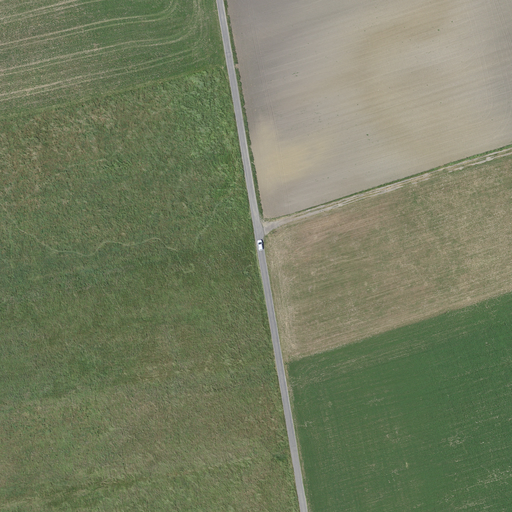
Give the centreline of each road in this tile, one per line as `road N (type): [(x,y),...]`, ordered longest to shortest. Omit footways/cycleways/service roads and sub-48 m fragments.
road 1 (residential): [(304,511),(219,0)]
road 2 (track): [(257,230),(511,150)]
